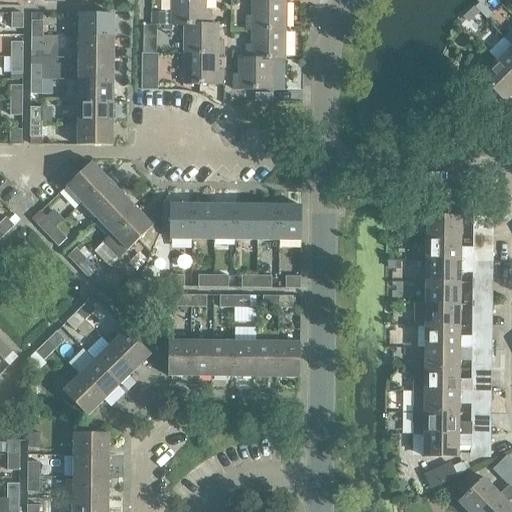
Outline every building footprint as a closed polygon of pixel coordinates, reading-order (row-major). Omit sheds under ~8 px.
[(171,0),(171,27),(184,27),(184,26),(211,27),(211,26),(211,12),(206,12),(206,0),(171,0)] [(246,32),(251,32),(251,31),(286,31),(287,1),(283,1),(282,0),(251,0),(251,1),(251,2),(251,17),(247,17),(246,32)] [(492,14),(485,7),(479,13),(486,20),(492,14)] [(12,14),(12,29),(24,29),(24,14),(12,14)] [(165,14),(152,14),(152,25),(157,25),(165,25),(165,14)] [(79,15),(79,37),(114,37),(114,15),(79,15)] [(32,22),(32,37),(44,37),(44,22),(32,22)] [(144,27),(144,38),(157,38),(157,25),(152,25),(144,25),(144,27)] [(184,27),(184,56),(219,56),(219,57),(224,57),(224,42),(219,42),(219,26),(211,26),(211,27),(184,26),(184,27)] [(246,46),(246,60),(273,60),(273,61),(286,61),(286,31),(251,31),(251,32),(251,46),(246,46)] [(44,37),(32,37),(31,52),(43,52),(44,37)] [(79,37),(79,59),(114,59),(114,37),(79,37)] [(11,44),(11,59),(23,59),(23,44),(11,44)] [(511,47),(497,62),(511,77),(511,47)] [(219,56),(184,56),(184,85),(224,86),(224,71),(219,71),(219,57),(219,56)] [(23,59),(11,59),(11,73),(23,73),(23,59)] [(79,59),(79,80),(114,81),(114,59),(79,59)] [(246,60),(238,60),(238,76),(233,76),(233,91),(273,91),(273,61),(273,60),(246,60)] [(511,77),(497,62),(481,78),(505,103),(511,96),(511,77)] [(31,66),(31,81),(42,81),(42,66),(31,66)] [(158,73),(142,73),(141,90),(142,90),(157,90),(158,73)] [(79,80),(78,102),(114,103),(114,81),(79,80)] [(42,81),(31,81),(31,95),(42,95),(42,81)] [(10,87),(10,102),(23,102),(23,87),(10,87)] [(273,94),(256,94),(256,102),(273,103),(273,94)] [(23,102),(10,102),(10,117),(23,117),(23,102)] [(78,102),(78,124),(113,124),(114,103),(78,102)] [(31,108),(30,123),(42,123),(43,108),(31,108)] [(42,123),(30,123),(30,138),(42,138),(42,123)] [(113,124),(78,124),(78,146),(113,147),(113,124)] [(10,145),(22,146),(22,130),(10,130),(10,145)] [(66,187),(82,204),(107,179),(91,163),(66,187)] [(82,204),(97,219),(122,195),(107,179),(82,204)] [(97,219),(112,235),(137,210),(122,195),(97,219)] [(169,240),(192,240),(192,205),(170,205),(169,240)] [(192,240),(213,241),(214,205),(192,205),(192,240)] [(213,241),(235,241),(236,206),(214,205),(213,241)] [(235,241),(257,241),(257,206),(236,206),(235,241)] [(257,241),(279,242),(279,206),(257,206),(257,241)] [(279,206),(279,242),(301,242),(302,207),(279,206)] [(137,210),(112,235),(95,252),(110,268),(153,226),(137,210)] [(37,226),(48,237),(56,228),(46,217),(37,226)] [(426,217),(426,239),(461,240),(461,217),(426,217)] [(474,217),(473,229),(493,229),(494,218),(474,217)] [(6,218),(0,223),(0,233),(4,237),(14,227),(6,218)] [(56,228),(48,237),(58,247),(67,239),(56,228)] [(474,250),(461,250),(461,240),(426,239),(426,261),(461,262),(493,262),(493,252),(474,252),(474,250)] [(67,257),(78,268),(86,259),(76,249),(67,257)] [(86,259),(78,268),(88,279),(97,270),(86,259)] [(461,283),(461,274),(474,274),(474,272),(493,272),(493,262),(461,262),(426,261),(426,283),(461,283)] [(169,287),(185,288),(185,276),(169,276),(169,287)] [(198,288),(213,288),(213,277),(198,276),(198,288)] [(213,277),(213,288),(229,288),(229,277),(213,277)] [(242,288),(257,289),(257,277),(242,277),(242,288)] [(257,277),(257,289),(272,289),(272,277),(257,277)] [(286,289),(301,289),(301,277),(286,277),(286,289)] [(426,283),(425,304),(460,305),(461,283),(426,283)] [(473,295),(472,305),(492,305),(493,295),(473,295)] [(176,307),(191,308),(191,296),(176,296),(176,307)] [(191,296),(191,308),(207,308),(207,296),(191,296)] [(220,308),(235,308),(235,297),(220,297),(220,308)] [(235,297),(235,308),(251,309),(251,297),(235,297)] [(263,309),(278,309),(278,297),(263,297),(263,309)] [(278,297),(278,309),(293,309),(293,297),(278,297)] [(88,301),(77,312),(85,321),(96,310),(88,301)] [(415,326),(425,326),(460,327),(460,305),(425,304),(415,304),(415,326)] [(492,305),(472,305),(472,315),(492,315),(492,305)] [(85,321),(77,312),(66,322),(75,331),(85,321)] [(425,326),(425,348),(492,349),(492,339),(472,339),(472,338),(460,337),(460,327),(425,326)] [(234,378),(255,378),(256,343),(256,329),(234,329),(234,342),(234,378)] [(126,330),(110,346),(135,371),(151,355),(126,330)] [(57,332),(46,342),(54,351),(65,340),(57,332)] [(168,377),(190,377),(191,342),(168,341),(168,377)] [(2,342),(0,344),(0,356),(4,361),(13,353),(2,342)] [(54,351),(46,342),(35,353),(44,361),(54,351)] [(190,377),(212,377),(212,342),(191,342),(190,377)] [(212,377),(234,378),(234,342),(212,342),(212,377)] [(255,378),(277,378),(278,343),(256,343),(255,378)] [(278,343),(277,378),(299,379),(300,343),(278,343)] [(110,346),(95,361),(119,386),(135,371),(110,346)] [(425,348),(424,371),(460,371),(460,360),(473,361),(473,359),(492,359),(492,349),(425,348)] [(95,361),(79,376),(104,401),(119,386),(95,361)] [(424,391),(424,392),(491,393),(491,383),(472,382),(473,381),(459,380),(460,371),(424,371),(415,371),(414,391),(424,391)] [(104,401),(79,376),(63,392),(88,417),(104,401)] [(424,391),(414,391),(414,413),(459,414),(459,404),(471,404),(471,402),(491,403),(491,393),(424,392),(424,391)] [(414,435),(424,435),(491,436),(491,426),(471,425),(471,423),(459,423),(459,414),(414,413),(414,435)] [(74,433),(74,456),(109,456),(109,434),(74,433)] [(28,447),(40,447),(41,435),(28,435),(28,447)] [(491,436),(424,435),(423,458),(458,458),(459,448),(472,448),(472,446),(491,446),(491,436)] [(9,442),(8,456),(20,456),(20,442),(9,442)] [(20,456),(8,456),(8,470),(20,470),(20,456)] [(74,456),(73,478),(109,478),(109,456),(74,456)] [(28,463),(28,478),(40,478),(40,463),(28,463)] [(424,475),(431,489),(457,478),(451,463),(424,475)] [(511,467),(501,478),(508,486),(511,481),(511,467)] [(40,478),(28,478),(27,492),(40,492),(40,478)] [(73,478),(73,499),(109,500),(109,478),(73,478)] [(459,503),(467,511),(480,511),(499,494),(484,478),(459,503)] [(511,481),(508,486),(500,494),(499,494),(480,511),(511,511),(511,506),(508,502),(511,497),(511,481)] [(8,485),(8,499),(20,499),(20,485),(8,485)] [(19,511),(20,499),(8,499),(7,511),(19,511)] [(73,499),(73,511),(108,511),(109,500),(73,499)]
